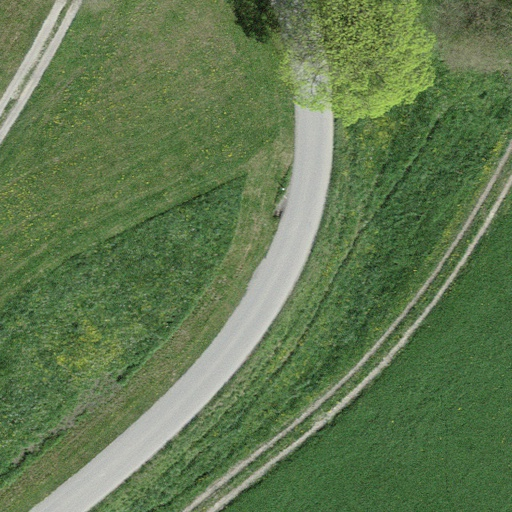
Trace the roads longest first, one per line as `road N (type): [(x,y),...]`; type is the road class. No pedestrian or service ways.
road 1 (unclassified): [(64,511),(241,344),(294,248),(316,163),(315,78),(287,0)]
road 2 (track): [(0,104),(60,0)]
